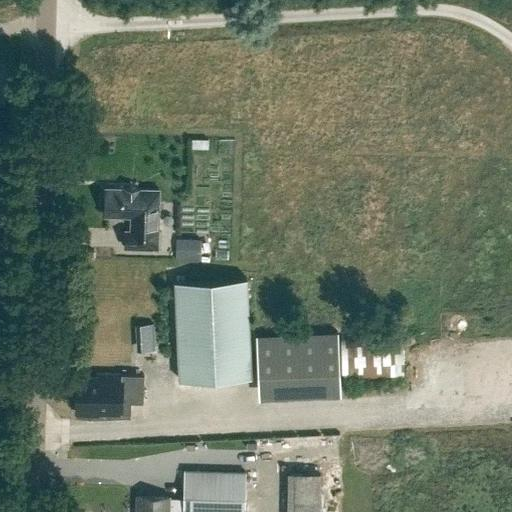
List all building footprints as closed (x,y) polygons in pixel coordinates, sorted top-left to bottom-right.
[(158,248),(160,189),(106,188),(105,193),(102,196),(102,207),(105,210),(105,216),(131,216),(131,230),(126,230),(125,248),(158,248)] [(177,238),(176,258),(198,258),(199,238),(177,238)] [(180,380),(252,377),(247,278),(176,281),(180,380)] [(133,322),(133,349),(151,349),(151,322),(133,322)] [(341,334),(343,379),(402,376),(400,332),(341,334)] [(98,412),(131,413),(131,398),(142,399),(142,402),(143,402),(144,374),(96,373),(96,377),(76,376),(75,411),(77,411),(77,414),(98,415),(98,412)] [(317,511),(318,470),(285,470),(284,511),(317,511)] [(243,511),(244,473),(185,471),(184,502),(167,502),(167,496),(138,495),(137,511),(243,511)]
